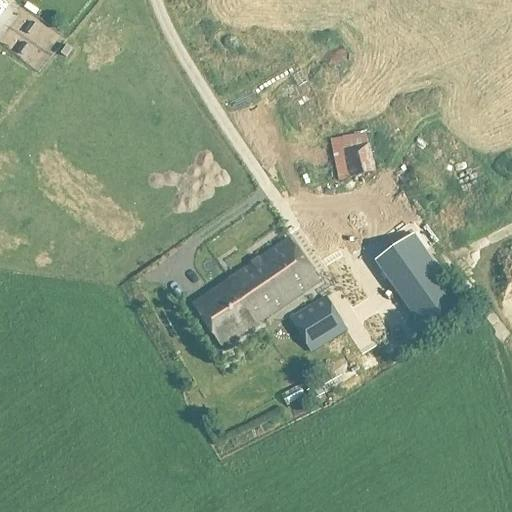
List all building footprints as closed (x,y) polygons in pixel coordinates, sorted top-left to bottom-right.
[(60,54),(65,57),(71,49),(66,45),(60,54)] [(328,130),(330,171),(364,170),(363,129),(328,130)] [(423,338),(461,312),(410,237),(372,263),(423,338)] [(192,305),(220,347),(316,280),(287,238),(192,305)] [(325,297),(290,319),(310,352),(346,330),(325,297)]
